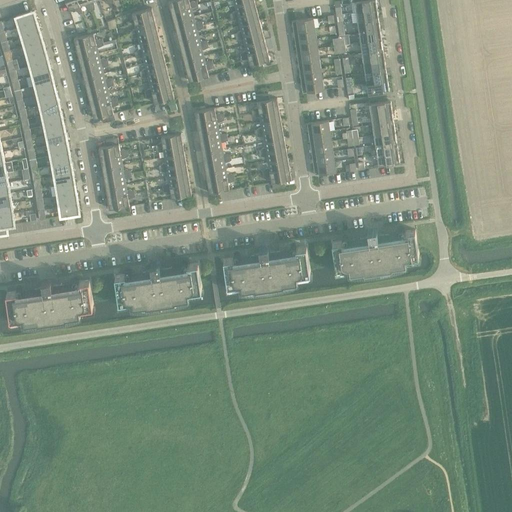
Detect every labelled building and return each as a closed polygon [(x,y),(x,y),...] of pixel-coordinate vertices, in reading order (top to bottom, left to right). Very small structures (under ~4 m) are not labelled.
[(66,0),(70,10),(76,8),(77,9),(79,14),(83,13),(81,6),(80,6),(77,0),(66,0)] [(88,0),(77,0),(80,6),(81,6),(86,4),(86,6),(89,11),(92,10),(88,0)] [(88,0),(92,10),(95,9),(94,3),(94,1),(97,0),(88,0)] [(173,0),(169,1),(172,11),(198,5),(198,1),(192,2),(190,2),(189,0),(173,0)] [(230,14),(231,17),(258,10),(255,0),(235,6),(237,11),(235,12),(230,14)] [(376,0),(365,0),(355,1),(355,2),(356,12),(378,9),(376,0)] [(198,5),(172,11),(174,21),(194,16),(192,11),(194,10),(199,8),(198,5)] [(128,26),(135,24),(135,23),(155,19),(152,8),(133,13),(134,19),(132,20),(128,22),(128,26)] [(378,9),(356,12),(358,22),(379,19),(378,9)] [(258,10),(231,17),(232,20),(237,20),(239,20),(241,25),(260,20),(258,10)] [(34,11),(16,16),(16,17),(17,17),(19,26),(38,21),(38,20),(37,21),(35,11),(34,11)] [(194,16),(174,21),(177,31),(203,24),(203,21),(197,21),(195,22),(194,16)] [(293,21),(294,32),(316,28),(314,18),(293,21)] [(130,32),(131,35),(157,28),(155,19),(135,23),(135,24),(137,29),(135,30),(130,32)] [(379,19),(358,22),(359,32),(381,29),(379,19)] [(235,34),(236,37),(263,30),(260,20),(241,25),(242,31),(240,31),(235,34)] [(38,21),(19,26),(22,36),(41,31),(41,30),(40,31),(38,21)] [(203,24),(177,31),(179,41),(199,36),(198,30),(199,30),(204,27),(203,24)] [(157,28),(131,35),(132,38),(137,38),(139,38),(140,43),(160,38),(157,28)] [(316,28),(294,32),(296,42),(317,39),(316,28)] [(381,29),(359,32),(361,42),(382,39),(381,29)] [(263,30),(236,37),(237,40),(242,40),(244,39),(246,45),(265,40),(263,30)] [(41,31),(22,36),(25,46),(44,41),(44,40),(43,40),(41,31)] [(75,38),(77,48),(104,42),(103,39),(97,39),(96,39),(94,33),(75,38)] [(199,36),(179,41),(182,51),(209,44),(208,41),(202,41),(200,42),(199,36)] [(135,52),(136,55),(162,48),(160,38),(140,43),(142,49),(140,49),(135,52)] [(317,39),(296,42),(297,52),(318,49),(317,39)] [(382,39),(361,42),(362,52),(384,49),(382,39)] [(241,54),(241,57),(268,50),(265,40),(246,45),(247,51),(245,51),(241,54)] [(8,41),(2,42),(5,52),(10,50),(8,41)] [(44,41),(25,46),(28,56),(47,51),(47,50),(46,50),(44,41)] [(104,42),(77,48),(80,58),(99,54),(98,48),(100,47),(104,45),(104,42)] [(209,44),(182,51),(185,61),(204,56),(203,50),(204,50),(209,47),(209,44)] [(162,48),(136,55),(137,58),(142,58),(144,57),(145,63),(165,58),(162,48)] [(318,49),(297,52),(299,62),(320,59),(318,49)] [(384,49),(362,52),(364,63),(385,59),(384,49)] [(10,50),(5,52),(7,62),(13,60),(10,50)] [(268,50),(241,57),(242,60),(247,60),(249,59),(253,72),(264,69),(263,62),(270,60),(268,50)] [(47,51),(28,56),(31,66),(49,61),(49,60),(46,51),(47,51)] [(99,54),(80,58),(82,68),(109,62),(108,59),(102,59),(101,59),(99,54)] [(204,56),(185,61),(187,71),(214,64),(213,61),(207,61),(206,61),(204,56)] [(140,72),(141,75),(167,68),(165,58),(145,63),(147,69),(145,69),(140,72)] [(320,59),(299,62),(300,72),(321,69),(320,59)] [(385,59),(364,63),(365,73),(387,70),(385,59)] [(13,60),(7,62),(10,71),(16,70),(13,60)] [(49,61),(31,66),(33,76),(52,71),(52,70),(49,61),(50,61),(49,61)] [(109,62),(82,68),(85,78),(104,73),(103,68),(104,67),(109,65),(109,62)] [(214,64),(187,71),(190,81),(209,76),(208,70),(210,69),(214,67),(214,64)] [(167,68),(141,75),(141,78),(147,78),(149,77),(150,83),(170,78),(167,68)] [(321,69),(300,72),(302,82),(323,79),(321,69)] [(16,70),(10,71),(12,81),(18,79),(16,70)] [(387,70),(365,73),(367,83),(388,80),(387,70)] [(52,71),(33,76),(36,86),(55,81),(55,80),(54,80),(52,71)] [(104,73),(85,78),(87,88),(113,81),(113,78),(107,79),(105,79),(104,73)] [(145,91),(146,94),(172,88),(170,78),(150,83),(152,88),(150,89),(145,91)] [(18,79),(12,81),(15,91),(21,89),(18,79)] [(323,79),(302,82),(303,93),(325,90),(323,79)] [(388,80),(367,83),(368,93),(390,90),(388,80)] [(55,81),(36,86),(38,96),(57,91),(54,81),(55,81)] [(113,81),(87,88),(89,98),(109,93),(108,87),(109,87),(114,85),(113,81)] [(172,88),(146,94),(146,98),(152,97),(154,97),(155,103),(175,98),(172,88)] [(21,89),(15,91),(17,101),(23,99),(21,89)] [(57,91),(38,96),(41,105),(60,101),(59,101),(57,91)] [(109,93),(89,98),(92,108),(118,101),(118,98),(112,98),(110,99),(109,93)] [(252,110),(253,113),(279,108),(278,98),(270,99),(269,93),(257,95),(259,108),(257,108),(252,110)] [(23,99),(17,101),(20,110),(26,109),(23,99)] [(60,101),(41,105),(43,115),(62,111),(61,111),(59,101),(60,101)] [(118,101),(92,108),(95,118),(102,116),(104,123),(116,120),(112,107),(114,107),(119,104),(118,101)] [(391,101),(370,104),(372,114),(393,111),(391,101)] [(195,111),(197,122),(224,117),(224,114),(218,114),(216,114),(215,108),(195,111)] [(279,108),(253,113),(253,116),(258,117),(260,116),(261,122),(281,118),(279,108)] [(26,109),(20,110),(22,120),(28,119),(26,109)] [(62,111),(43,115),(45,125),(64,121),(62,112),(62,111)] [(393,111),(372,114),(373,125),(394,121),(393,111)] [(224,117),(197,122),(199,132),(219,128),(218,122),(220,122),(225,120),(224,117)] [(256,130),(256,133),(283,129),(281,118),(261,122),(262,128),(261,128),(256,130)] [(28,119),(22,120),(24,130),(30,129),(28,119)] [(308,123),(309,134),(331,131),(329,120),(308,123)] [(64,121),(45,125),(47,135),(66,131),(64,122),(64,121)] [(394,121),(373,125),(375,135),(396,131),(394,121)] [(219,128),(199,132),(201,142),(228,137),(227,134),(222,134),(220,134),(219,128)] [(283,129),(256,133),(257,136),(262,137),(264,136),(265,142),(285,139),(283,129)] [(66,131),(47,135),(49,145),(68,142),(68,141),(66,132),(66,131)] [(331,131),(309,134),(311,144),(332,141),(331,131)] [(396,131),(375,135),(376,145),(397,142),(396,131)] [(156,145),(156,148),(183,144),(181,133),(162,137),(163,143),(161,143),(156,145)] [(99,147),(101,158),(128,153),(128,150),(122,150),(120,150),(118,137),(106,140),(107,146),(99,147)] [(228,137),(201,142),(203,152),(222,148),(221,143),(223,142),(228,140),(228,137)] [(259,150),(260,153),(287,149),(285,139),(265,142),(266,148),(264,148),(259,150)] [(332,141),(311,144),(312,154),(334,151),(332,141)] [(68,142),(49,145),(51,155),(70,152),(68,142)] [(397,142),(376,145),(378,155),(399,152),(397,142)] [(183,144),(156,148),(157,152),(162,152),(164,151),(165,157),(185,154),(183,144)] [(222,148),(203,152),(204,162),(231,157),(231,154),(225,154),(223,154),(222,148)] [(287,149),(260,153),(260,157),(266,157),(268,156),(269,162),(288,159),(287,149)] [(334,151),(312,154),(314,164),(335,161),(334,151)] [(70,152),(51,155),(53,166),(72,162),(70,152)] [(399,152),(378,155),(379,165),(400,162),(399,152)] [(128,153),(101,158),(103,168),(123,165),(122,159),(124,158),(129,156),(128,153)] [(159,165),(160,168),(187,164),(185,154),(165,157),(166,163),(164,163),(159,165)] [(231,157),(204,162),(206,172),(226,168),(225,163),(227,162),(232,160),(231,157)] [(263,170),(263,173),(290,169),(288,159),(269,162),(270,168),(268,168),(263,170)] [(335,161),(314,164),(315,175),(337,172),(335,161)] [(72,162),(53,166),(55,176),(74,172),(72,162)] [(187,164),(160,168),(160,172),(166,172),(168,172),(169,177),(188,174),(187,164)] [(123,165),(103,168),(105,178),(132,173),(131,170),(126,170),(124,170),(123,165)] [(226,168),(206,172),(208,182),(235,177),(234,174),(229,174),(227,174),(226,168)] [(290,169),(263,173),(264,177),(269,177),(271,176),(273,189),(285,187),(284,181),(292,179),(290,169)] [(7,172),(0,173),(0,183),(9,182),(7,172)] [(74,172),(55,176),(57,186),(76,182),(75,182),(74,173),(74,172)] [(132,173),(105,178),(106,188),(126,185),(125,179),(127,179),(132,177),(132,173)] [(163,185),(163,189),(190,184),(188,174),(169,177),(170,183),(168,183),(163,185)] [(235,177),(208,182),(210,193),(230,189),(229,183),(230,182),(235,180),(235,177)] [(9,182),(0,183),(0,194),(11,193),(9,182)] [(76,182),(57,186),(58,196),(77,193),(77,192),(75,183),(76,183),(76,182)] [(190,184),(163,189),(164,192),(169,192),(171,192),(172,198),(192,195),(190,184)] [(126,185),(106,188),(108,198),(135,193),(135,190),(129,190),(127,190),(126,185)] [(11,193),(0,194),(0,204),(13,203),(11,193)] [(77,193),(58,196),(60,206),(79,203),(77,193)] [(135,193),(108,198),(110,209),(118,207),(119,214),(131,212),(129,199),(131,199),(136,197),(135,193)] [(13,203),(0,204),(0,215),(14,213),(13,203)] [(79,203),(60,206),(61,216),(80,214),(81,214),(80,213),(79,203)] [(14,213),(0,215),(0,235),(8,234),(7,225),(16,224),(16,223),(15,223),(14,213)] [(333,242),(337,268),(337,269),(351,267),(351,271),(365,269),(365,270),(394,266),(393,264),(407,262),(406,258),(420,256),(416,229),(405,231),(405,232),(379,236),(378,228),(369,229),(370,237),(344,241),(333,242)] [(224,259),(228,285),(242,283),(243,288),(256,285),(256,287),(285,282),(285,281),(298,279),(298,275),(311,273),(307,246),(297,248),(297,249),(271,253),(269,245),(260,246),(261,254),(235,258),(235,257),(224,259)] [(116,276),(120,302),(133,300),(134,304),(148,302),(148,304),(176,299),(176,298),(190,296),(189,292),(203,289),(199,263),(188,265),(188,266),(162,270),(161,262),(151,263),(153,271),(127,275),(126,274),(116,276)] [(7,293),(11,318),(11,319),(25,317),(25,321),(39,319),(39,320),(68,316),(68,315),(81,313),(81,308),(94,306),(90,280),(79,282),(53,286),(52,279),(43,280),(44,288),(18,292),(18,291),(7,293)]
